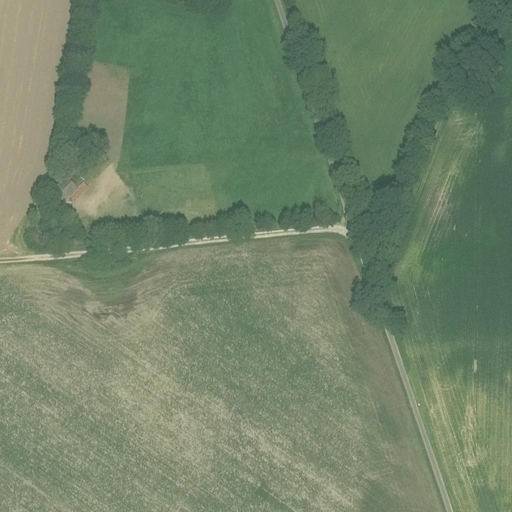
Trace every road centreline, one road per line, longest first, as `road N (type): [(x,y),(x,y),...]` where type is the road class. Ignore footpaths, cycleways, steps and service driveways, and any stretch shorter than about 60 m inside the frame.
road 1 (residential): [(450,511),(277,0)]
road 2 (track): [(0,260),(353,223)]
